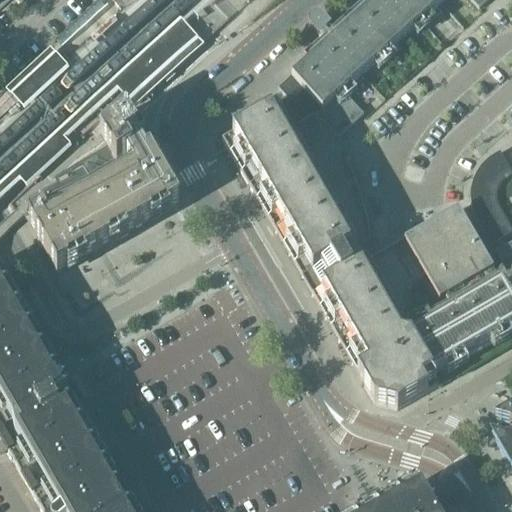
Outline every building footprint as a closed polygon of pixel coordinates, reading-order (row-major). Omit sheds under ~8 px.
[(378,0),(337,38),(326,48),(292,79),(323,113),(317,120),(336,141),(363,117),(343,95),(382,59),(447,0),(468,0),(479,11),(491,0),(378,0)] [(311,31),(322,43),(332,34),(321,22),(320,21),(319,20),(318,20),(316,20),(315,20),(313,21),(312,21),(311,22),(310,24),(310,25),(310,27),(310,28),(310,29),(311,31)] [(118,94),(134,111),(177,71),(203,48),(179,21),(0,184),(0,200),(18,184),(25,191),(69,150),(63,144),(118,94)] [(67,73),(48,53),(4,93),(9,99),(15,106),(22,113),(67,73)] [(374,407),(397,413),(438,389),(432,379),(511,332),(511,281),(501,288),(473,238),(458,213),(360,269),(351,253),(371,242),(368,227),(365,214),(361,201),(357,188),(351,176),(346,165),(350,163),(343,150),(336,141),(317,120),(323,113),(292,79),(278,91),(287,101),(281,107),(279,105),(276,104),(274,104),(273,105),(272,105),(270,107),(270,108),(269,109),(269,110),(269,112),(269,113),(270,114),(271,115),(222,143),(247,185),(246,186),(246,187),(246,188),(247,189),(249,189),(281,227),(313,275),(335,314),(356,364),(355,365),(359,372),(359,373),(360,374),(357,376),(362,386),(362,387),(362,388),(363,389),(364,389),(374,407)] [(63,276),(179,208),(178,207),(177,207),(174,203),(175,202),(149,157),(140,162),(133,150),(142,145),(131,126),(125,115),(100,137),(104,145),(109,154),(72,175),(75,180),(30,206),(28,220),(35,221),(36,223),(35,224),(29,230),(32,235),(47,262),(57,279),(63,276)] [(511,175),(509,170),(500,154),(491,160),(484,165),(479,172),(474,180),(472,189),(471,197),(471,206),(473,215),(477,223),(483,233),(491,247),(505,239),(511,235),(511,231),(500,210),(497,204),(497,197),(498,190),(502,184),(508,180),(511,177),(511,175)] [(0,446),(2,445),(0,441),(0,431),(16,423),(51,402),(54,407),(56,410),(58,413),(59,412),(58,409),(65,405),(66,407),(67,406),(68,405),(67,404),(68,403),(69,402),(64,394),(62,390),(59,385),(54,376),(53,374),(47,364),(41,354),(35,343),(29,333),(23,322),(17,312),(11,302),(5,291),(0,282),(0,446)] [(0,441),(2,445),(10,459),(26,487),(38,508),(40,511),(128,511),(122,501),(116,491),(110,480),(104,470),(102,466),(98,459),(92,449),(86,439),(81,429),(80,428),(74,417),(68,407),(64,409),(59,412),(58,413),(56,410),(54,407),(51,402),(16,423),(0,431),(0,441)] [(432,511),(425,499),(418,488),(397,501),(377,511),(432,511)]
